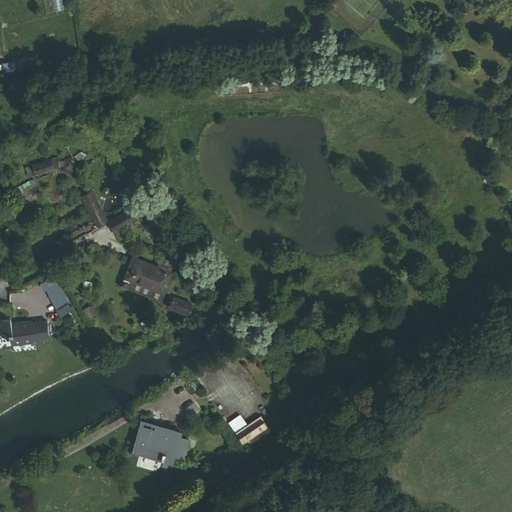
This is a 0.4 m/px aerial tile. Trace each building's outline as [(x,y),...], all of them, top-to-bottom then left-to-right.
[(7,60),(9,70),(20,68),(33,66),(32,57),(7,60)] [(80,122),(71,125),(73,132),(83,129),(80,122)] [(58,154),(51,157),(55,166),(62,163),(60,160),(58,154)] [(80,168),(75,155),(60,160),(62,163),(62,169),(71,171),(80,168)] [(51,157),(34,163),(37,172),(55,166),(51,157)] [(30,175),(37,172),(34,163),(27,165),(30,175)] [(13,189),(19,200),(38,190),(32,179),(13,189)] [(94,188),(81,194),(97,224),(110,218),(94,188)] [(145,199),(140,201),(146,210),(154,220),(158,217),(145,199)] [(140,201),(131,206),(137,216),(146,210),(140,201)] [(131,206),(110,218),(115,226),(128,219),(129,221),(137,216),(131,206)] [(177,258),(163,253),(159,263),(173,268),(177,258)] [(134,254),(126,275),(165,289),(173,268),(159,263),(134,254)] [(54,274),(43,281),(58,306),(70,299),(54,274)] [(167,290),(165,289),(126,275),(125,274),(122,282),(164,298),(167,290)] [(176,294),(172,305),(190,312),(194,300),(176,294)] [(72,311),(67,313),(73,327),(78,325),(72,311)] [(46,316),(15,321),(13,315),(1,317),(4,331),(12,330),(14,339),(23,337),(24,340),(50,336),(46,316)] [(165,337),(174,334),(170,324),(162,327),(165,337)] [(141,419),(140,424),(158,428),(159,423),(141,419)] [(133,450),(143,452),(144,448),(161,452),(160,456),(170,459),(172,451),(182,454),(186,436),(177,434),(178,428),(159,423),(158,428),(140,424),(133,450)] [(144,448),(143,452),(160,456),(161,452),(144,448)]
